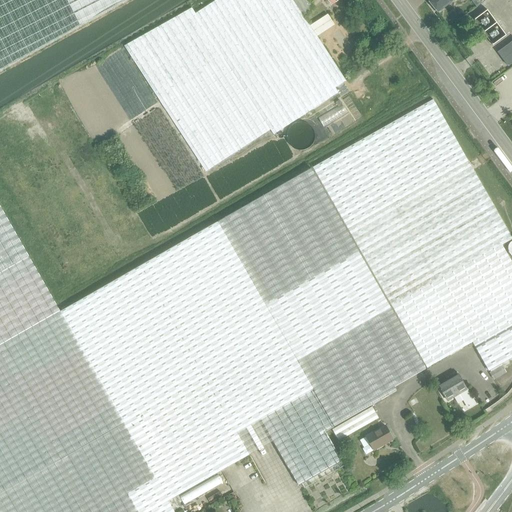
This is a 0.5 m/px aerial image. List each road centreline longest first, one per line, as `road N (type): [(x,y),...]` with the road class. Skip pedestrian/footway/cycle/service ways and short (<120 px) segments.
road 1 (tertiary): [(511,155),(395,0)]
road 2 (tertiary): [(372,511),(511,422)]
